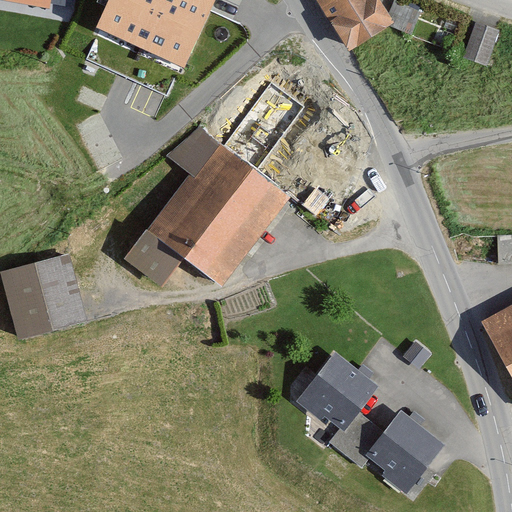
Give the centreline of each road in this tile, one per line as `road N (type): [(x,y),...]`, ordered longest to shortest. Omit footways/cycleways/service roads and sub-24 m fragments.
road 1 (tertiary): [(511,504),(471,356),(399,154)]
road 2 (unknown): [(429,237),(126,318)]
road 3 (tertiary): [(399,154),(296,0)]
